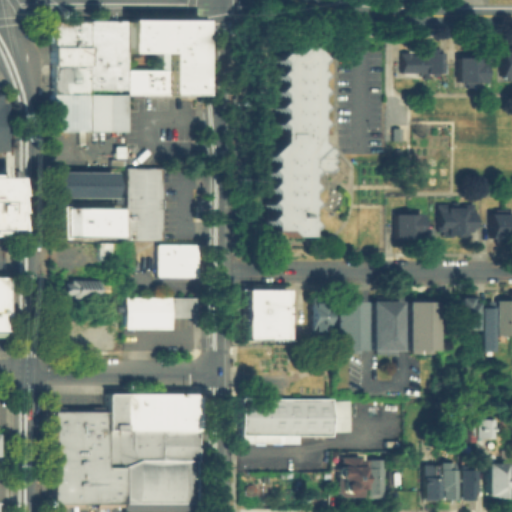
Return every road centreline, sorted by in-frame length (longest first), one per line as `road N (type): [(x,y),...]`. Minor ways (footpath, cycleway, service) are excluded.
road 1 (secondary): [(26,112),(26,511)]
road 2 (secondary): [(220,511),(218,116)]
road 3 (residential): [(221,270),(511,271)]
road 4 (residential): [(220,371),(0,370)]
road 5 (tertiary): [(296,0),(359,13),(511,15)]
